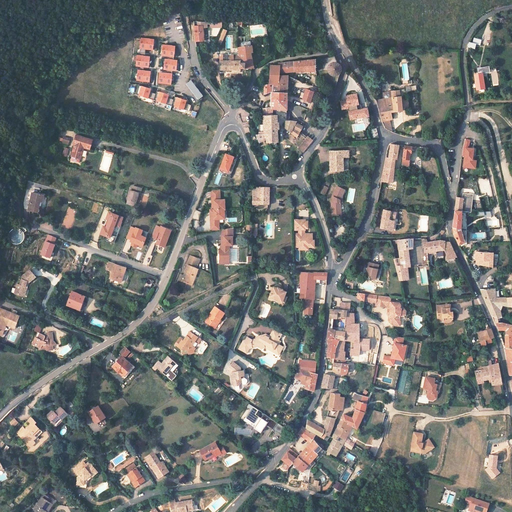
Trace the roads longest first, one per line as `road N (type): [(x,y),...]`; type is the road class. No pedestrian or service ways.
road 1 (tertiary): [(231,123),(145,312),(0,416)]
road 2 (unclassified): [(452,196),(451,238),(498,337),(511,405)]
road 3 (unclassified): [(452,196),(467,104),(465,39),(477,22),(511,7)]
road 4 (tertiary): [(274,463),(315,396),(333,269)]
road 5 (track): [(333,269),(260,266),(150,325)]
road 6 (residential): [(274,463),(148,494),(114,511)]
road 7 (unclassified): [(333,269),(369,215),(384,135)]
road 8 (unclassified): [(298,177),(343,76),(340,44)]
road 9 (residential): [(231,123),(194,60),(182,0)]
